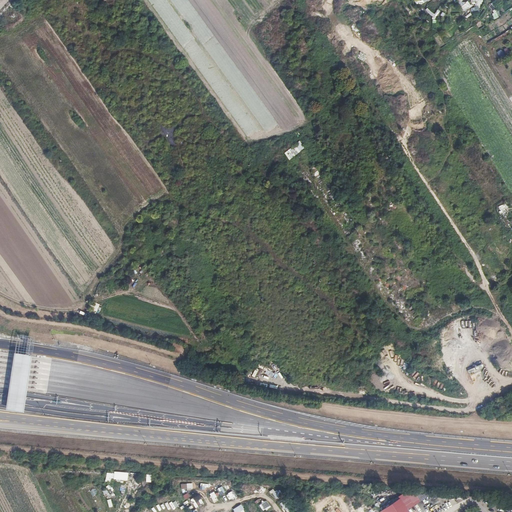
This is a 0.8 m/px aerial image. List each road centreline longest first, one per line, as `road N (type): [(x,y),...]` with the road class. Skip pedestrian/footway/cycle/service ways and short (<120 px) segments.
road 1 (motorway): [(0,399),(372,452),(511,463)]
road 2 (motorway): [(511,446),(0,386)]
road 3 (track): [(310,0),(323,35),(494,279),(484,290),(490,301)]
road 4 (track): [(214,368),(462,413),(511,383)]
